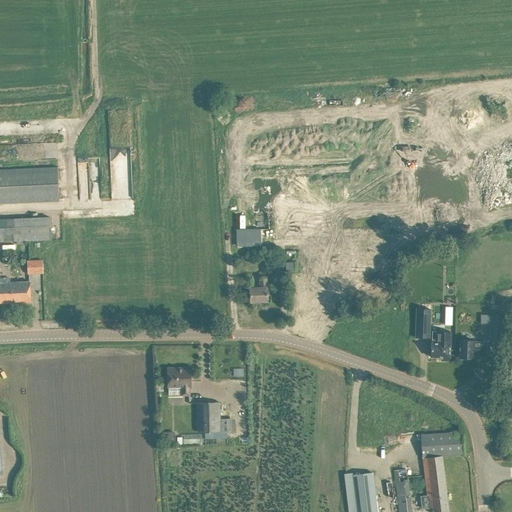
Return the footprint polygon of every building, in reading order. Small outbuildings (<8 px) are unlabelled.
[(251,168),(386,163),(385,124),(369,125),(369,119),(352,120),(352,127),(250,131),(251,168)] [(0,203),(59,201),(58,168),(0,170),(0,203)] [(394,173),(252,178),(253,209),(390,204),(390,199),(396,199),(394,173)] [(390,214),(277,218),(277,236),(390,232),(390,214)] [(12,219),(0,219),(0,242),(17,241),(17,244),(24,244),(24,241),(42,240),(51,240),(50,217),(42,218),(42,227),(12,228),(12,219)] [(260,229),(236,229),(236,246),(261,245),(260,229)] [(336,246),(338,276),(381,274),(381,266),(392,266),(391,243),(336,246)] [(28,274),(43,274),(43,260),(27,260),(28,274)] [(286,272),(295,272),(294,263),(286,263),(286,272)] [(10,283),(10,279),(0,278),(0,302),(31,301),(30,282),(10,283)] [(251,302),(268,301),(266,278),(260,279),(260,287),(250,288),(251,302)] [(416,309),(415,338),(430,339),(431,309),(416,309)] [(503,341),(504,315),(490,315),(489,340),(503,341)] [(450,343),(451,332),(441,331),(441,334),(431,334),(431,344),(429,344),(429,351),(431,351),(431,357),(450,357),(450,343)] [(486,356),(486,343),(474,343),(474,341),(460,340),(459,358),(461,358),(461,359),(468,360),(468,358),(473,358),(474,355),(478,355),(478,356),(486,356)] [(181,396),(189,396),(189,387),(191,387),(190,370),(183,370),(183,368),(168,368),(168,389),(169,389),(169,394),(181,394),(181,396)] [(219,439),(219,403),(197,403),(198,432),(205,432),(205,439),(219,439)] [(462,432),(421,434),(422,457),(423,457),(428,498),(422,499),(423,508),(433,507),(433,511),(448,511),(442,456),(464,454),(462,432)] [(399,472),(394,472),(398,511),(411,511),(407,476),(399,477),(399,472)] [(356,511),(376,511),(372,473),(352,475),(356,511)]
